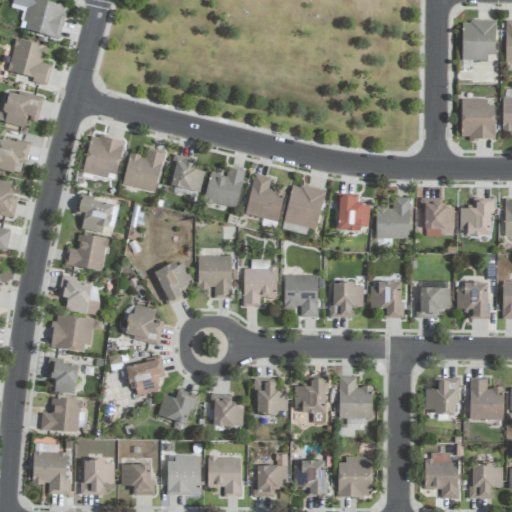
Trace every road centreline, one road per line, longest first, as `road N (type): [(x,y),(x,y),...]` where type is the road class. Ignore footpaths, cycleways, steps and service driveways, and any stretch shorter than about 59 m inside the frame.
road 1 (residential): [(7,511),(33,288),(103,0)]
road 2 (residential): [(511,170),(340,164),(77,102)]
road 3 (residential): [(185,347),(511,349)]
road 4 (residential): [(438,0),(438,170)]
road 5 (residential): [(401,511),(403,349)]
